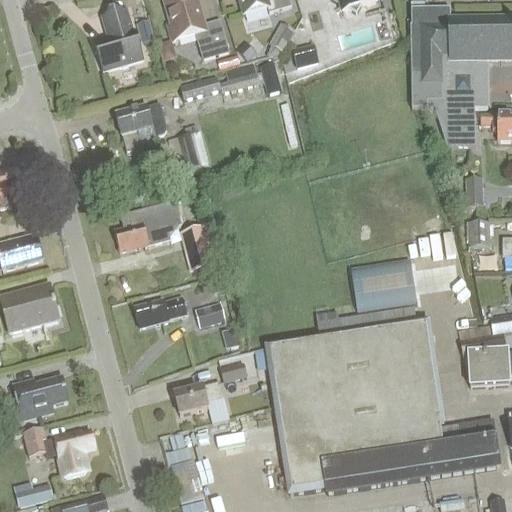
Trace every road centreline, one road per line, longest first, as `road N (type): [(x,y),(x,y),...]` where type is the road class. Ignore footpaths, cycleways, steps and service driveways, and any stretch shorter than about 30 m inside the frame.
road 1 (residential): [(149,511),(42,115)]
road 2 (unknown): [(511,490),(321,511)]
